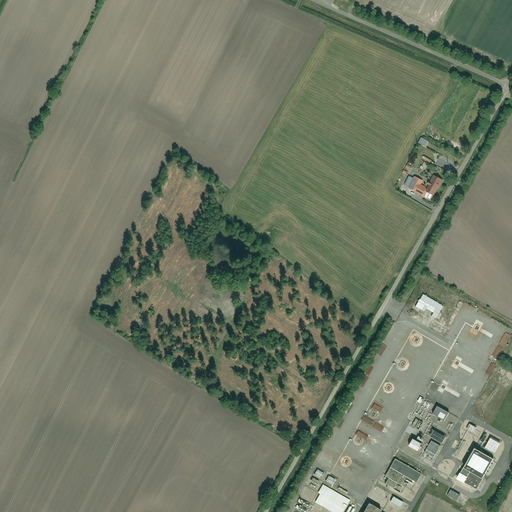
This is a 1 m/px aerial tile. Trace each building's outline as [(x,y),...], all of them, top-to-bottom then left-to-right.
[(425,155),(423,159),(430,164),(433,160),(425,155)] [(434,176),(427,188),(421,185),(423,181),(415,177),(413,180),(409,188),(408,189),(424,198),(427,193),(434,197),(443,181),(434,176)] [(408,177),(404,185),(409,188),(413,180),(408,177)] [(437,408),(432,416),(443,422),(448,415),(437,408)] [(434,433),(431,439),(442,445),(446,439),(434,433)] [(501,445),(490,439),(484,451),(494,457),(501,445)] [(421,445),(412,440),(408,447),(417,452),(421,445)] [(430,444),(425,453),(435,459),(440,450),(430,444)] [(474,449),(456,479),(475,490),(493,460),(474,449)] [(395,460),(390,469),(402,475),(416,484),(421,475),(395,460)] [(390,469),(385,478),(389,479),(397,484),(402,475),(390,469)] [(317,470),(314,475),(321,480),(325,474),(317,470)] [(329,477),(326,482),(333,485),(335,481),(329,477)] [(389,479),(385,485),(394,490),(397,484),(389,479)] [(323,485),(318,494),(320,495),(315,503),(330,511),(343,511),(350,501),(323,485)] [(451,490),(448,496),(457,501),(460,495),(451,490)] [(393,497),(390,503),(400,508),(403,502),(393,497)]
